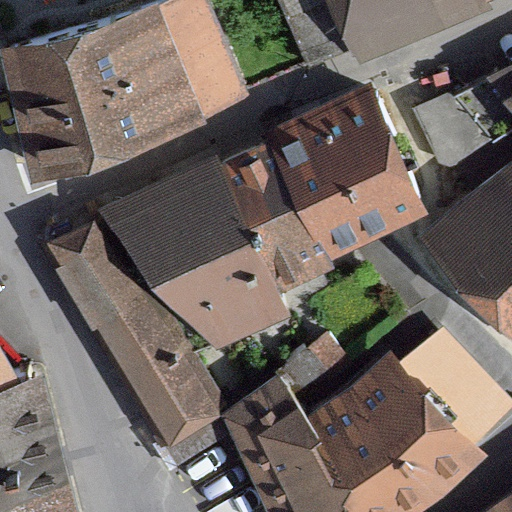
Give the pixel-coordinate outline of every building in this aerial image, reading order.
[(151,0),(76,27),(7,53),(38,178),(85,164),(241,99),(201,0),(164,0),(154,4),(151,0)] [(270,0),(300,65),(341,46),(352,61),(488,5),(486,0),(270,0)] [(406,105),(436,166),(449,170),(457,165),(511,128),(511,113),(480,75),(445,92),(406,105)] [(511,79),(495,90),(511,107),(511,79)] [(425,209),(363,83),(261,129),(318,254),(425,209)] [(479,174),(511,209),(511,128),(457,165),(471,181),(479,174)] [(272,289),(323,264),(318,254),(261,129),(209,152),(272,289)] [(272,289),(209,152),(86,207),(210,349),(284,314),(272,289)] [(394,226),(511,330),(511,209),(479,174),(471,181),(437,208),(394,226)] [(146,293),(86,207),(36,232),(55,263),(49,270),(84,330),(91,326),(146,293)] [(196,379),(201,364),(146,293),(91,326),(161,450),(215,407),(196,379)] [(308,346),(326,372),(347,357),(328,328),(308,346)] [(438,328),(401,359),(476,434),(511,402),(438,328)] [(388,343),(342,382),(383,447),(426,495),(488,446),(476,434),(401,359),(388,343)] [(326,372),(308,346),(279,374),(297,394),(326,372)] [(0,350),(0,377),(14,373),(0,350)] [(0,511),(69,511),(32,375),(37,373),(33,362),(25,365),(26,370),(14,373),(0,377),(0,511)] [(216,410),(266,511),(354,511),(339,472),(310,428),(316,422),(304,410),(270,370),(216,410)] [(383,447),(342,382),(304,410),(316,422),(310,428),(339,472),(354,511),(402,511),(426,495),(383,447)] [(511,511),(511,500),(495,511),(511,511)]
